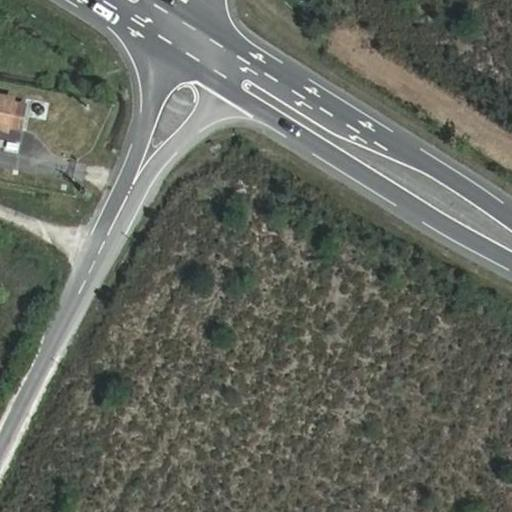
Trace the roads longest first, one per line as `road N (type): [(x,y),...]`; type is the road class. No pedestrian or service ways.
road 1 (tertiary): [(0,460),(207,34)]
road 2 (primary): [(511,225),(207,34)]
